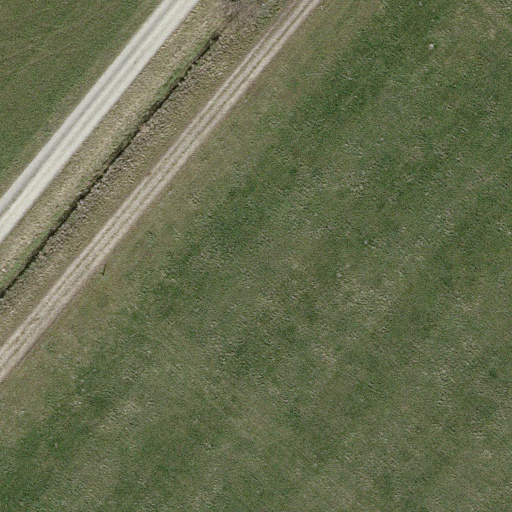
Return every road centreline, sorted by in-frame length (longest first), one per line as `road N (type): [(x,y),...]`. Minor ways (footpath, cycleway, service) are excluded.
road 1 (track): [(309,0),(0,370)]
road 2 (track): [(186,0),(0,224)]
